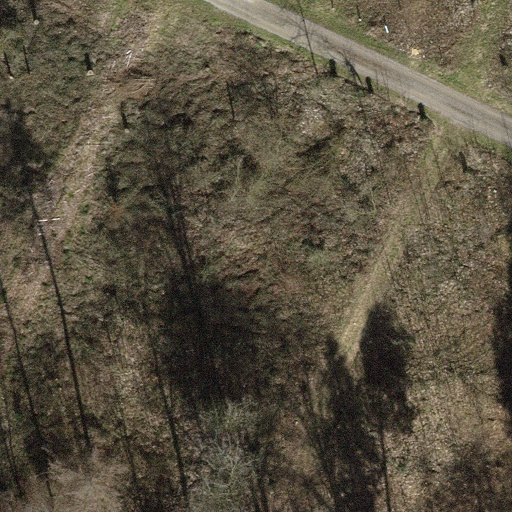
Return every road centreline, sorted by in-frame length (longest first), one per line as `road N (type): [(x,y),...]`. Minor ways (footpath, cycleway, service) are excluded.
road 1 (track): [(500,0),(283,511)]
road 2 (track): [(243,0),(511,130)]
